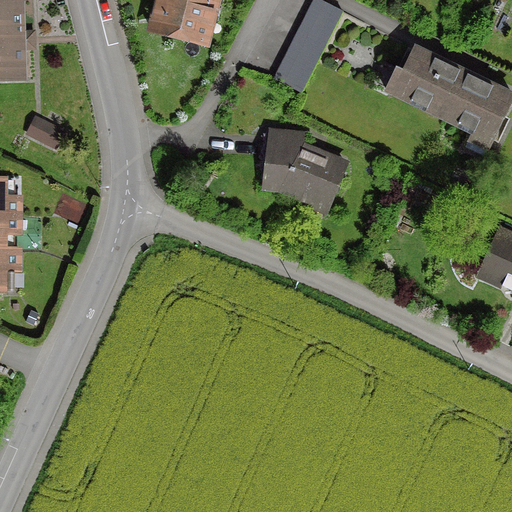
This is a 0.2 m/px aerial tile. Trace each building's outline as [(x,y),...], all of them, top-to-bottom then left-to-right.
[(166,0),(164,12),(154,9),(149,30),(202,44),(212,0),(166,0)] [(299,93),(340,12),(316,0),(311,0),(272,80),(299,93)] [(30,34),(19,34),(18,4),(0,4),(0,80),(20,80),(19,48),(31,48),(30,34)] [(483,157),(511,98),(411,49),(401,71),(394,68),(393,69),(400,73),(391,91),(384,88),(384,90),(471,132),(463,147),(483,157)] [(60,133),(42,124),(35,138),(53,147),(60,133)] [(300,136),(267,133),(261,186),(277,188),(308,201),(311,193),(327,200),(322,213),(324,214),(343,165),(318,155),(315,161),(298,154),(300,136)] [(1,197),(1,179),(0,178),(0,216),(16,217),(16,197),(1,197)] [(16,234),(16,217),(0,216),(0,249),(16,249),(1,248),(1,234),(16,234)] [(470,241),(489,249),(477,275),(511,290),(511,238),(497,232),(496,233),(478,225),(470,241)] [(16,272),(16,249),(0,249),(0,292),(0,293),(1,272),(16,272)]
